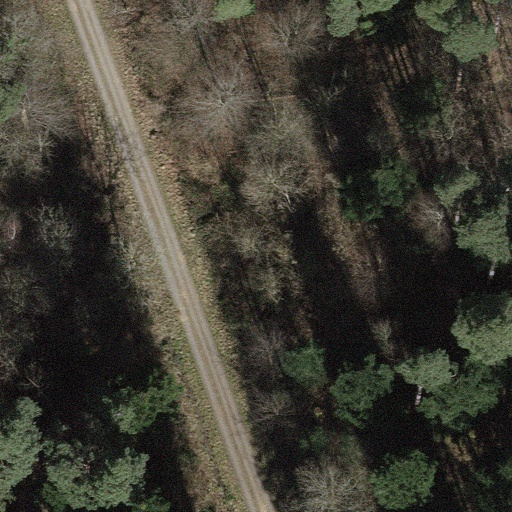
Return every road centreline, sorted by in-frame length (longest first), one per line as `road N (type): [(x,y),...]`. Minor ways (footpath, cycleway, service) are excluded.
road 1 (track): [(273,511),(86,0)]
road 2 (track): [(0,505),(180,248)]
